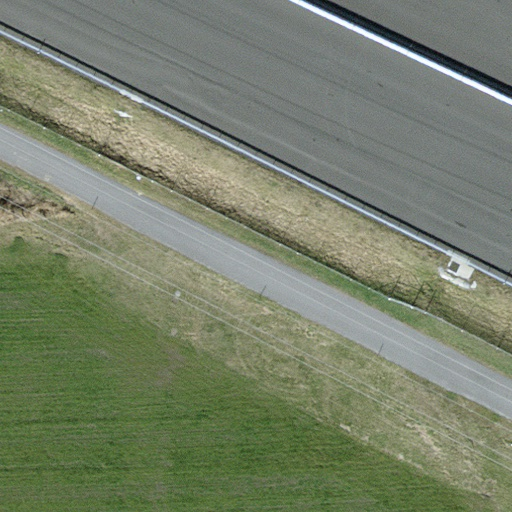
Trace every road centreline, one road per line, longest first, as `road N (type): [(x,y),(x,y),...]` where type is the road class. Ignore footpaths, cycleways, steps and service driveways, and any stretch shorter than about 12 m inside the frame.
road 1 (unclassified): [(0,139),(511,389)]
road 2 (motorway): [(95,0),(511,200)]
road 3 (track): [(497,511),(457,428),(457,362)]
